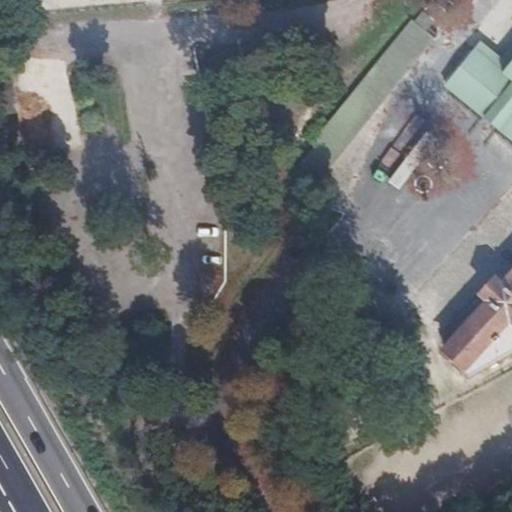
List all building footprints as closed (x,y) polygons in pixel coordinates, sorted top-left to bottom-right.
[(422,14),(415,22),(430,36),(434,39),(438,35),(427,26),(431,22),(422,14)] [(315,178),(430,36),(415,22),(412,20),(311,144),(314,147),(300,164),(315,178)] [(430,36),(315,178),(319,181),(434,39),(430,36)] [(511,42),(500,57),(480,40),(473,48),(502,71),(511,58),(511,42)] [(511,58),(502,71),(473,48),(444,84),(511,139),(511,58)] [(0,67),(0,115),(18,113),(12,66),(0,67)] [(64,79),(50,81),(59,131),(73,128),(64,79)] [(511,272),(503,283),(496,278),(441,339),(447,344),(439,352),(468,379),(511,352),(511,272)] [(402,318),(370,286),(354,303),(385,334),(402,318)] [(359,511),(353,501),(343,507),(346,511),(359,511)]
